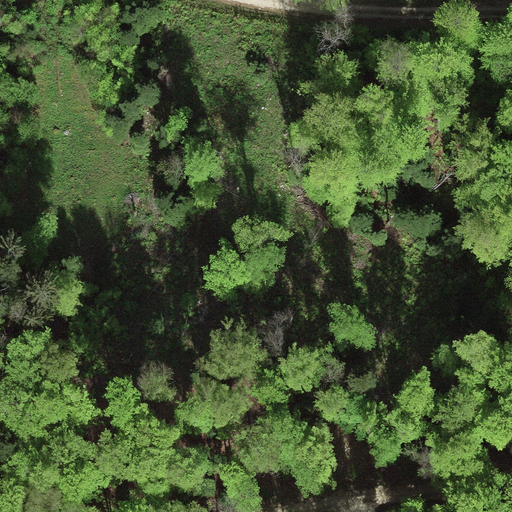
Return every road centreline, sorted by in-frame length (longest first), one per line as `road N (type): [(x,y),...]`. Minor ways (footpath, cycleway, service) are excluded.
road 1 (track): [(271,0),(511,11)]
road 2 (track): [(288,511),(511,477)]
